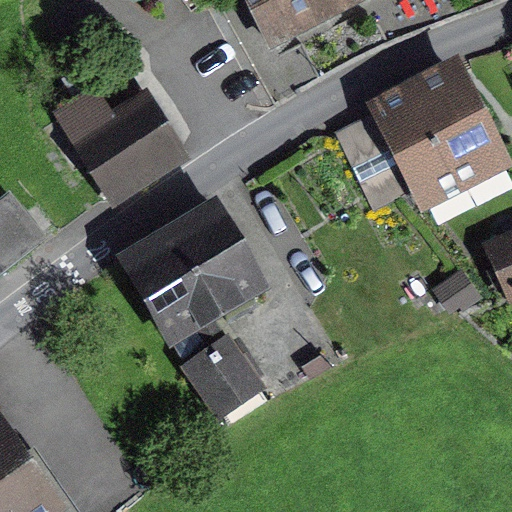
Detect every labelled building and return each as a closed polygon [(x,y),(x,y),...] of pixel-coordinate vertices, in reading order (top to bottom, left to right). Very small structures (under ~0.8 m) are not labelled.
[(254,0),(274,40),(360,0),(254,0)] [(55,119),(100,193),(192,136),(147,63),(55,119)] [(455,70),(380,110),(430,202),(505,162),(455,70)] [(0,202),(0,248),(9,260),(53,226),(22,185),(0,202)] [(216,214),(134,256),(176,335),(257,293),(216,214)] [(511,235),(488,247),(511,297),(511,235)] [(229,342),(190,370),(220,412),(258,386),(229,342)] [(0,511),(51,511),(0,434),(0,511)]
